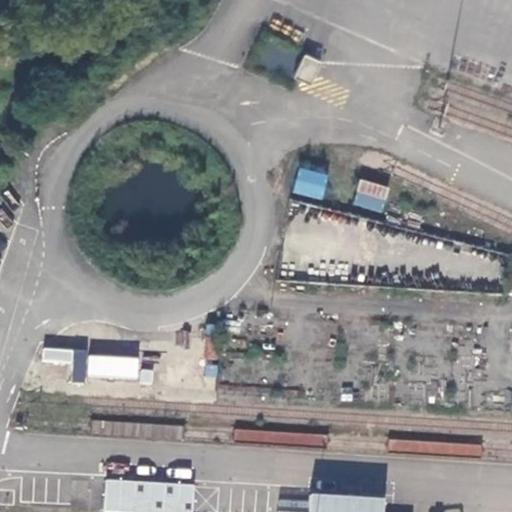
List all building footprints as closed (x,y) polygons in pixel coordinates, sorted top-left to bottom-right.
[(322,62),(304,54),(294,76),(312,85),(322,62)] [(322,199),(327,172),(298,167),(293,193),(322,199)] [(353,205),(383,212),(388,186),(359,179),(353,205)] [(74,358),(72,375),(137,380),(139,356),(43,348),(42,355),(74,358)] [(191,511),(193,484),(105,479),(104,508),(152,511),(191,511)] [(277,511),(383,511),(385,498),(309,492),(309,501),(279,499),(277,511)]
